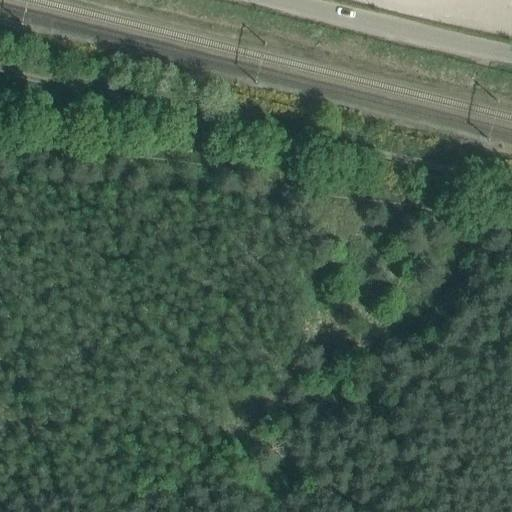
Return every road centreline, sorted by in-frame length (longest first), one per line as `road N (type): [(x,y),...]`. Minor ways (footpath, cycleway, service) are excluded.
road 1 (track): [(511,176),(0,50)]
road 2 (unclassified): [(511,54),(281,0)]
